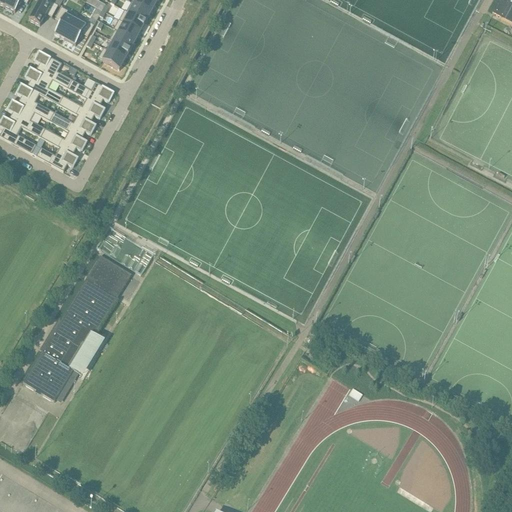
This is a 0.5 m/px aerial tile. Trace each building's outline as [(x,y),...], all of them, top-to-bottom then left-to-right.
[(8,0),(4,8),(6,9),(5,10),(12,14),(13,13),(15,14),(21,2),(27,5),(29,0),(8,0)] [(32,15),(29,21),(40,27),(46,16),(52,19),(58,8),(44,0),(40,0),(37,6),(36,9),(34,8),(31,15),(32,15)] [(131,3),(131,4),(150,15),(156,5),(146,0),(136,0),(133,5),(131,3)] [(511,0),(499,0),(492,14),(511,25),(511,0)] [(98,3),(95,9),(102,13),(105,7),(105,6),(98,3)] [(124,12),(145,24),(150,15),(131,4),(126,13),(124,12)] [(61,24),(54,35),(65,41),(77,18),(76,20),(66,15),(68,13),(61,9),(55,21),(61,24)] [(124,12),(119,22),(140,34),(143,28),(145,24),(124,12)] [(77,18),(65,41),(66,42),(65,43),(72,47),(73,46),(75,47),(82,35),(87,38),(92,31),(94,27),(77,18)] [(115,31),(114,32),(135,43),(140,34),(119,22),(118,22),(123,24),(120,29),(118,33),(115,31)] [(114,32),(109,41),(130,53),(135,44),(135,43),(114,32)] [(103,50),(124,62),(130,53),(109,41),(109,42),(112,44),(107,52),(106,51),(103,50)] [(103,50),(98,60),(111,67),(119,72),(120,70),(124,62),(103,50)] [(39,53),(33,63),(39,66),(35,73),(48,80),(52,83),(67,91),(72,82),(57,74),(62,66),(40,54),(39,53)] [(30,69),(24,79),(30,82),(26,89),(39,97),(58,107),(63,98),(48,90),(52,83),(48,80),(35,73),(30,69)] [(72,82),(67,91),(86,101),(99,108),(103,101),(109,104),(114,95),(95,84),(91,93),(72,82)] [(21,86),(15,95),(21,99),(17,105),(17,106),(30,113),(35,115),(34,115),(37,117),(49,124),(54,115),(35,104),(39,97),(26,89),(21,86)] [(63,98),(58,107),(77,118),(77,117),(90,125),(90,124),(94,118),(100,121),(105,111),(99,108),(86,101),(82,109),(63,98)] [(12,102),(6,112),(12,115),(9,121),(8,122),(21,129),(40,140),(45,131),(30,123),(34,115),(35,115),(30,113),(17,106),(17,105),(12,102)] [(54,115),(49,124),(68,134),(81,141),(81,140),(85,134),(91,137),(96,127),(90,124),(90,125),(77,117),(77,118),(73,125),(54,115)] [(3,118),(0,123),(0,129),(3,131),(0,136),(0,138),(31,156),(36,147),(17,137),(21,129),(8,122),(9,121),(3,118)] [(45,131),(40,140),(59,150),(72,157),(73,157),(76,150),(82,153),(87,144),(81,140),(81,141),(68,134),(64,141),(45,131)] [(40,150),(36,159),(63,174),(67,166),(73,170),(78,160),(73,157),(72,157),(59,150),(55,158),(40,150)] [(48,343),(42,353),(23,384),(54,403),(54,404),(73,372),(81,377),(84,379),(105,344),(103,342),(94,337),(104,321),(117,300),(115,299),(118,295),(119,296),(131,277),(100,258),(88,277),(89,278),(87,282),(85,281),(60,322),(58,321),(45,342),(48,343)] [(309,348),(315,352),(317,349),(319,345),(313,341),(309,348)]
